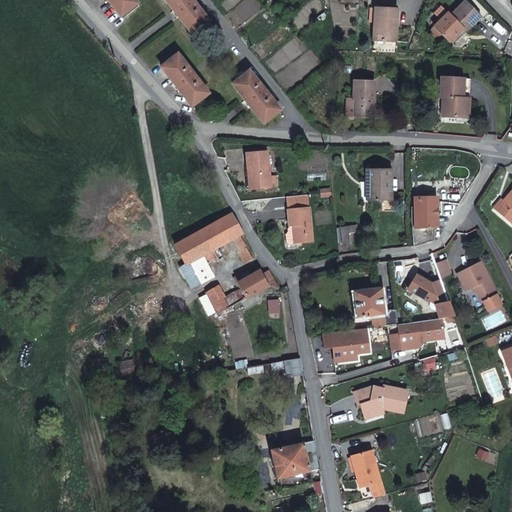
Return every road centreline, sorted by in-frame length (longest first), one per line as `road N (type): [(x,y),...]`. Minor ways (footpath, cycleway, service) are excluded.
road 1 (residential): [(498,149),(435,245),(288,273)]
road 2 (residential): [(288,273),(337,511)]
road 3 (unclassified): [(498,149),(311,138)]
road 4 (residential): [(194,127),(266,257),(288,273)]
road 5 (residential): [(75,0),(194,127)]
road 6 (residential): [(206,0),(311,138)]
